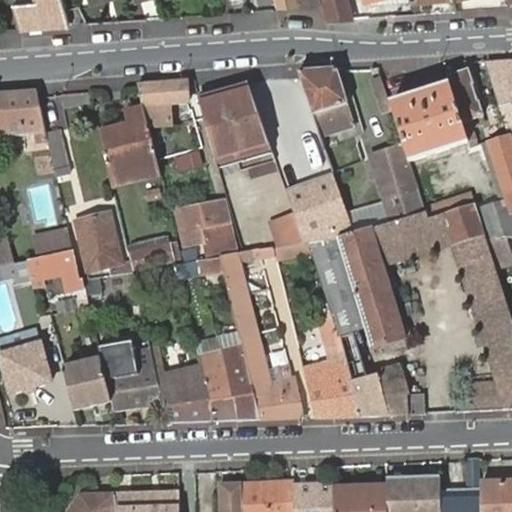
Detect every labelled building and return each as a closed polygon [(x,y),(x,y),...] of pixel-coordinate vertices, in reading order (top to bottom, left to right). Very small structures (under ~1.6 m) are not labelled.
[(73,28),(65,0),(38,0),(39,4),(47,30),(73,28)] [(300,4),(298,0),(277,0),(280,9),(300,4)] [(298,0),(300,4),(302,11),(321,10),(318,0),(298,0)] [(318,0),(321,10),(329,9),(326,0),(318,0)] [(326,0),(329,9),(332,21),(332,22),(352,21),(351,16),(347,0),(326,0)] [(47,30),(39,4),(15,6),(17,17),(21,32),(47,30)] [(511,64),(486,66),(502,112),(508,111),(509,117),(511,116),(511,64)] [(301,82),(306,97),(319,137),(356,125),(339,73),(299,76),(301,82)] [(451,88),(469,146),(477,144),(474,131),(484,129),(469,75),(448,81),(451,88)] [(393,109),(385,82),(376,85),(385,115),(394,112),(393,109)] [(189,104),(188,83),(138,86),(144,108),(189,104)] [(214,98),(231,161),(271,150),(265,133),(249,88),(214,98)] [(405,148),(410,165),(469,146),(451,88),(393,109),(394,112),(405,148)] [(38,93),(0,95),(0,137),(47,135),(38,93)] [(199,102),(215,165),(231,161),(214,98),(199,102)] [(171,106),(144,108),(144,110),(149,127),(172,125),(171,106)] [(108,176),(157,165),(149,127),(144,110),(127,113),(128,117),(130,125),(98,133),(108,176)] [(96,125),(98,133),(130,125),(128,117),(96,125)] [(47,135),(56,179),(70,176),(60,132),(47,135)] [(487,240),(490,247),(510,245),(511,244),(511,141),(511,137),(488,144),(499,203),(503,202),(505,213),(480,217),(487,240)] [(410,165),(405,148),(401,149),(416,194),(419,193),(410,165)] [(372,158),(392,225),(427,218),(419,193),(416,194),(401,149),(372,158)] [(173,155),(175,171),(200,168),(197,151),(173,155)] [(309,243),(338,237),(345,236),(345,235),(327,177),(287,193),(295,217),(305,244),(309,243)] [(222,204),(178,213),(185,248),(219,242),(216,227),(227,224),(222,204)] [(406,340),(386,267),(456,248),(487,240),(480,217),(478,210),(428,222),(427,218),(392,225),(348,235),(345,235),(345,236),(338,237),(372,350),(394,344),(406,340)] [(113,214),(75,223),(86,273),(124,264),(113,214)] [(305,244),(295,217),(272,223),(278,247),(305,244)] [(71,252),(67,231),(35,238),(39,259),(71,252)] [(10,265),(5,240),(0,241),(0,267),(9,265),(10,265)] [(511,316),(499,277),(490,247),(487,240),(456,248),(499,385),(506,384),(503,370),(511,369),(511,316)] [(490,247),(499,277),(511,273),(511,251),(510,245),(490,247)] [(260,421),(304,420),(295,382),(293,381),(289,368),(277,371),(280,382),(268,385),(238,267),(273,258),(270,249),(240,256),(218,261),(221,273),(241,347),(260,421)] [(170,251),(131,253),(132,272),(171,270),(170,251)] [(79,292),(78,281),(72,252),(71,252),(39,259),(24,262),(31,282),(58,276),(62,295),(79,292)] [(221,273),(218,261),(196,266),(199,278),(221,273)] [(15,286),(31,282),(24,262),(10,265),(9,265),(13,277),(15,286)] [(0,267),(0,280),(13,277),(9,265),(0,267)] [(331,316),(329,310),(315,315),(335,381),(323,384),(310,341),(297,344),(303,361),(306,375),(316,419),(361,417),(331,316)] [(391,415),(379,373),(361,378),(340,314),(331,316),(361,417),(391,415)] [(41,345),(0,356),(10,395),(51,384),(41,345)] [(153,366),(150,354),(130,359),(133,368),(113,373),(106,346),(98,348),(101,360),(112,405),(114,415),(162,404),(153,366)] [(235,422),(260,421),(241,347),(218,353),(235,422)] [(212,422),(235,422),(218,353),(196,358),(212,422)] [(167,423),(212,422),(196,358),(195,355),(153,366),(162,404),(167,423)] [(74,414),(112,405),(101,360),(63,371),(74,414)] [(391,415),(432,413),(426,393),(410,396),(402,369),(401,367),(379,373),(391,415)] [(511,369),(503,370),(506,384),(499,385),(468,385),(468,412),(511,410),(511,369)] [(480,487),(479,462),(466,463),(468,489),(480,489),(480,487)] [(441,480),(389,481),(389,485),(389,486),(390,493),(390,511),(442,511),(442,492),(441,480)] [(511,511),(511,480),(498,480),(498,487),(480,487),(480,489),(480,490),(481,511),(511,511)] [(293,511),(292,490),(292,481),(242,482),(242,485),(242,511),(293,511)] [(221,511),(242,511),(242,485),(221,487),(221,511)] [(386,493),(390,493),(389,486),(334,489),(335,495),(386,493)] [(292,490),(293,511),(335,511),(335,495),(334,489),(292,490)] [(481,511),(480,490),(442,492),(442,511),(481,511)] [(390,511),(390,493),(386,493),(335,495),(335,511),(390,511)] [(117,511),(115,496),(115,494),(110,494),(78,497),(74,511),(117,511)] [(117,511),(180,511),(180,494),(161,495),(161,503),(153,503),(153,495),(115,496),(117,511)]
